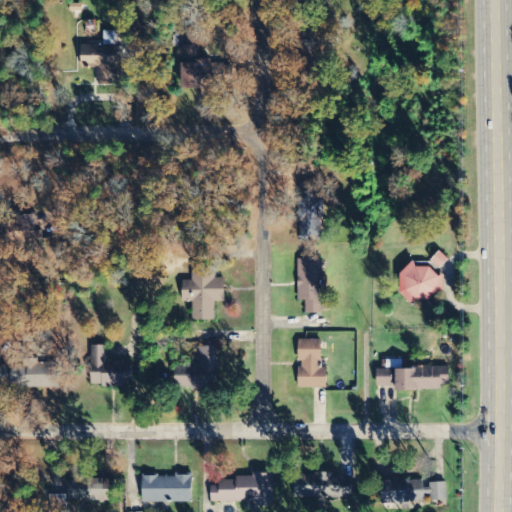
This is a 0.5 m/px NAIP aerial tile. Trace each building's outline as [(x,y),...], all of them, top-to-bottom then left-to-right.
[(82,45),(82,68),(99,67),(100,85),(119,85),(118,31),(104,31),(104,45),(82,45)] [(183,88),(226,87),(225,63),(211,64),(211,59),(200,59),(200,45),(181,45),(183,88)] [(303,183),(300,237),(321,238),(324,184),(303,183)] [(440,269),(450,260),(441,251),(432,260),(440,269)] [(415,258),(399,278),(405,283),(397,291),(414,305),(421,296),(428,303),(445,283),(415,258)] [(299,300),(307,300),(307,313),(324,313),(323,259),(299,260),(299,300)] [(216,320),(216,302),(227,302),(227,278),(216,278),(216,266),(193,266),(193,281),(183,281),(183,303),(193,302),(193,320),(216,320)] [(323,368),(323,340),(301,340),(300,370),(299,369),(299,388),(328,388),(328,368),(323,368)] [(134,361),(108,361),(108,346),(92,346),(93,385),(134,385),(134,361)] [(219,347),(200,347),(200,366),(176,366),(177,390),(220,389),(219,347)] [(63,364),(39,361),(39,359),(24,357),(24,367),(1,364),(0,371),(0,383),(60,390),(63,364)] [(378,387),(397,387),(397,391),(443,391),(443,386),(451,386),(451,368),(378,368),(378,387)] [(144,503),(194,502),(194,473),(177,473),(177,477),(143,477),(144,503)] [(275,473),(253,473),(253,479),(220,479),(220,487),(212,487),(212,502),(257,502),(257,506),(275,505),(275,473)] [(296,499),(354,497),(353,474),(295,476),(296,499)] [(116,480),(68,479),(67,500),(115,501),(116,480)] [(385,481),(385,503),(426,503),(426,494),(433,494),(433,501),(448,501),(448,481),(385,481)]
